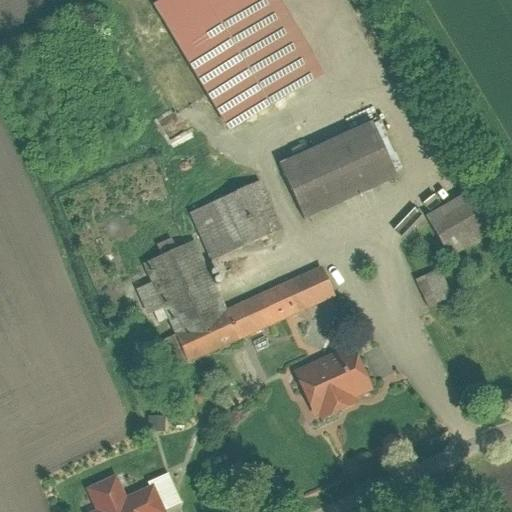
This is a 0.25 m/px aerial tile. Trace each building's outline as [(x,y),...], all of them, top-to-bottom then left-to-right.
[(282,0),(154,0),(154,1),(229,129),(325,73),(282,0)] [(372,117),(277,161),(304,218),(399,174),(372,117)] [(258,178),(189,209),(212,259),(281,228),(258,178)] [(478,185),(424,215),(447,256),(502,227),(478,185)] [(195,235),(139,259),(184,360),(333,294),(322,267),(227,309),(195,235)] [(442,265),(411,278),(423,307),(454,294),(442,265)] [(353,342),(293,370),(315,415),(375,387),(353,342)] [(144,416),(146,432),(162,431),(160,414),(144,416)] [(117,471),(83,486),(93,510),(87,511),(166,511),(154,485),(128,496),(117,471)]
